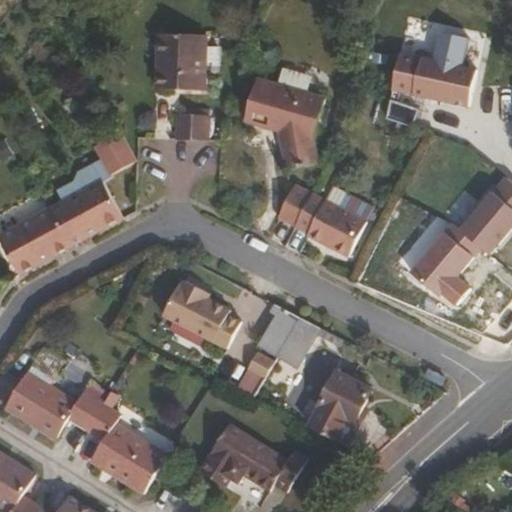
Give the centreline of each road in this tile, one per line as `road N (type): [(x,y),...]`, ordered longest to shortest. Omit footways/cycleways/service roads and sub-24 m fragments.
road 1 (residential): [(0,338),(50,284),(148,228),(181,222),(466,368),(494,397)]
road 2 (unclassified): [(494,397),(373,511)]
road 3 (residential): [(0,437),(116,511)]
